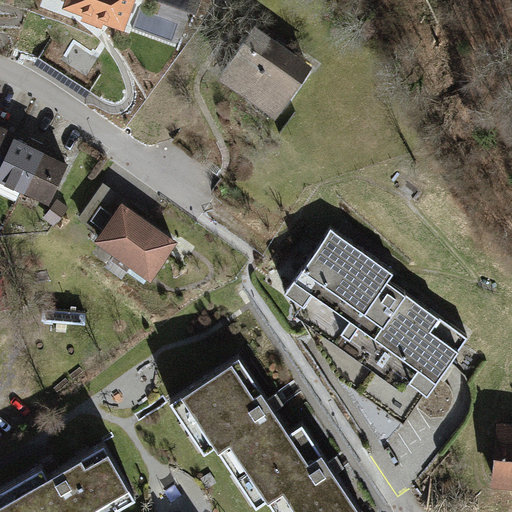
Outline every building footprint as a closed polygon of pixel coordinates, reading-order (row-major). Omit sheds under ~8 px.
[(132,0),(62,0),(60,5),(122,28),(132,0)] [(202,0),(142,0),(132,29),(178,46),(190,13),(197,15),(202,0)] [(311,66),(253,25),(217,76),(274,117),(311,66)] [(51,40),(38,59),(89,93),(102,74),(51,40)] [(0,178),(51,203),(71,162),(54,153),(33,143),(16,135),(18,130),(4,123),(0,121),(0,178)] [(98,230),(120,201),(124,196),(103,181),(78,215),(98,230)] [(59,199),(45,218),(56,226),(70,207),(59,199)] [(177,241),(120,201),(98,230),(93,239),(150,278),(177,241)] [(396,271),(331,225),(285,291),(302,303),(295,314),(301,318),(338,379),(404,425),(443,370),(467,336),(389,281),(396,271)] [(302,422),(287,432),(268,404),(238,358),(171,402),(205,453),(215,446),(255,507),(268,499),(276,511),(361,511),(332,466),(302,422)] [(511,423),(498,422),(492,486),(511,488),(511,423)] [(39,465),(0,488),(0,511),(109,511),(133,498),(101,445),(55,473),(47,477),(39,465)] [(174,484),(164,491),(171,502),(181,495),(174,484)]
